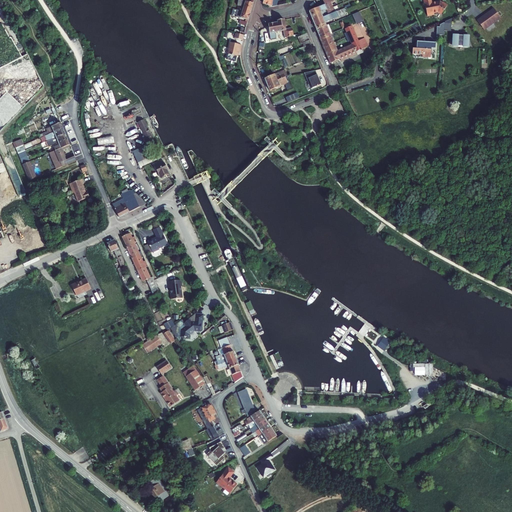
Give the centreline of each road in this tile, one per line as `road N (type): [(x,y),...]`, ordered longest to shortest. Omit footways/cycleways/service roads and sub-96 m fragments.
road 1 (residential): [(257,373),(280,423),(306,434),(391,417),(457,386),(477,388)]
road 2 (residential): [(254,15),(245,60),(274,115),(329,93),(333,84),(300,5)]
road 3 (residential): [(115,229),(161,206),(173,209),(257,373)]
road 4 (residential): [(79,65),(74,117),(115,229)]
road 5 (residential): [(257,373),(218,405),(263,511)]
road 6 (secondary): [(25,423),(133,511)]
road 7 (residential): [(0,281),(115,229)]
